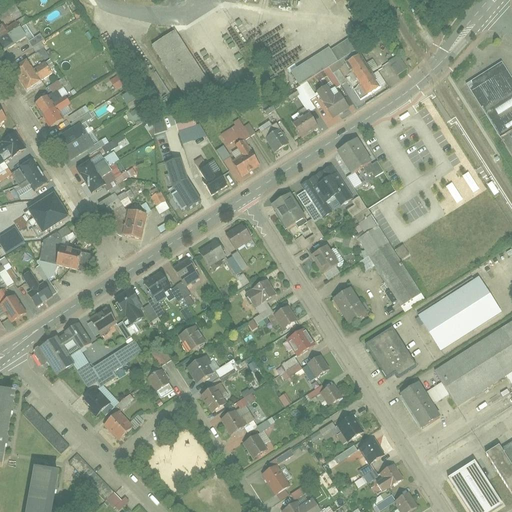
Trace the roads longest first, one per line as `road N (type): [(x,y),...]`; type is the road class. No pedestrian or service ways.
road 1 (residential): [(248,195),(445,511)]
road 2 (tertiary): [(248,195),(416,84),(488,8)]
road 3 (residential): [(109,463),(188,398),(270,511)]
road 4 (residential): [(0,77),(123,273)]
road 5 (residential): [(3,352),(109,463)]
road 6 (tertiary): [(123,273),(248,195)]
road 7 (tertiary): [(3,352),(123,273)]
